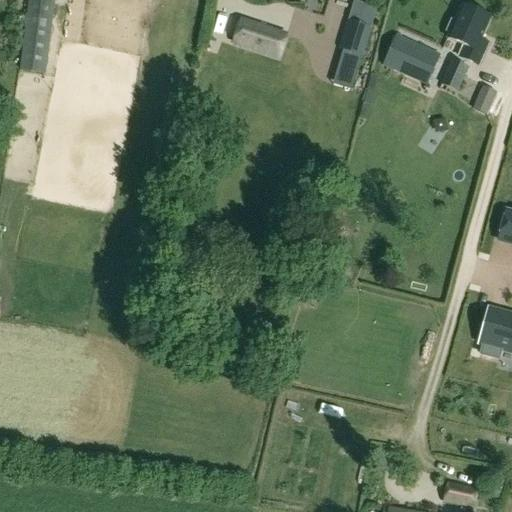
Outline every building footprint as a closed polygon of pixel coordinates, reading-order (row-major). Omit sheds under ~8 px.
[(44,74),(53,0),(28,0),(20,71),(44,74)] [(362,56),(376,10),(353,2),(338,50),(341,51),(338,62),(365,71),(369,58),(362,56)] [(447,40),(462,46),(456,58),(478,68),(489,43),(481,40),(490,19),(462,7),(454,23),(451,21),(446,33),(449,34),(447,40)] [(240,21),(233,43),(277,58),(284,35),(240,21)] [(426,86),(439,57),(396,37),(382,66),(426,86)] [(73,67),(96,69),(97,53),(74,52),(73,67)] [(457,93),(467,69),(451,62),(440,86),(457,93)] [(481,87),(472,111),(486,116),(495,93),(481,87)] [(434,121),(436,133),(447,130),(445,119),(434,121)] [(511,214),(506,213),(498,242),(511,245),(511,214)] [(511,351),(511,320),(488,313),(480,342),(511,351)] [(471,508),(474,492),(447,486),(444,502),(471,508)]
